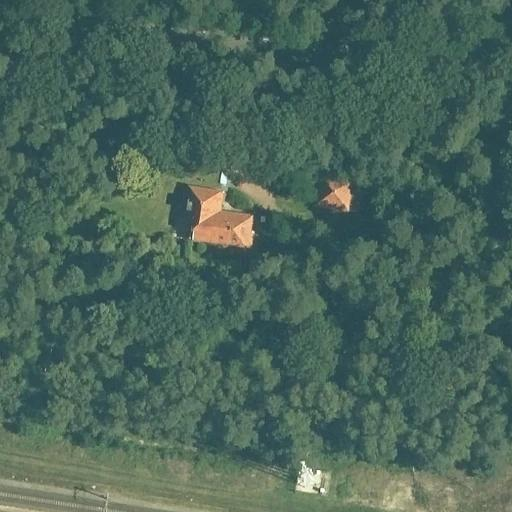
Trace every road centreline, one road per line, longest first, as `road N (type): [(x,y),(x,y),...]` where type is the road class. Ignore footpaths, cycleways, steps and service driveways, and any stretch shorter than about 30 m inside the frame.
road 1 (tertiary): [(511,76),(0,16)]
road 2 (track): [(511,461),(372,473)]
